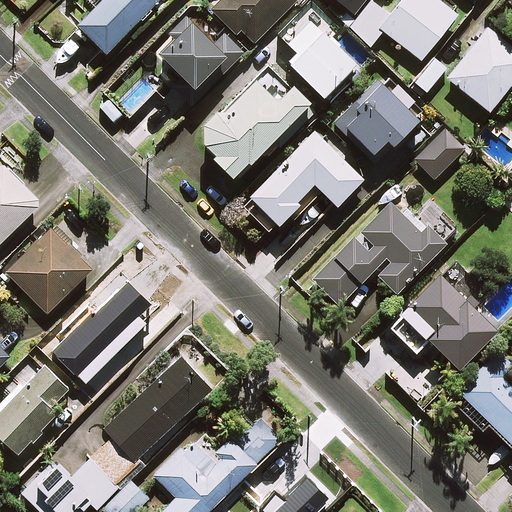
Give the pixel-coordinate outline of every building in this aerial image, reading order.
[(78,0),(90,12),(73,28),(101,56),(157,0),(78,0)] [(292,0),(218,0),(208,11),(232,35),(237,30),(251,44),(292,0)] [(337,0),(353,12),(363,0),(337,0)] [(402,0),(389,16),(370,1),(347,28),(370,47),(383,31),(421,60),(456,14),(437,0),(402,0)] [(187,109),(241,54),(219,33),(205,19),(193,31),(181,19),(164,36),(170,42),(155,57),(176,78),(166,88),(187,109)] [(283,61),(318,96),(350,64),(306,21),(284,44),(292,52),(283,61)] [(511,78),(511,53),(482,30),(443,80),(485,113),(511,78)] [(446,67),(434,57),(414,81),(426,91),(446,67)] [(194,144),(224,176),(234,168),(244,179),(313,115),(285,85),(281,88),(262,67),(196,128),(194,144)] [(330,121),(372,165),(415,123),(374,80),(330,121)] [(461,151),(443,131),(414,158),(433,178),(461,151)] [(357,182),(309,134),(244,199),(273,228),(284,217),(289,221),(308,201),(301,194),(308,186),(331,209),(357,182)] [(0,242),(41,202),(1,162),(0,162),(0,242)] [(396,213),(385,202),(307,280),(337,309),(371,275),(389,293),(438,244),(402,207),(396,213)] [(92,265),(53,226),(6,272),(46,311),(92,265)] [(52,349),(83,379),(157,302),(126,273),(52,349)] [(455,299),(433,276),(393,316),(417,340),(419,338),(450,371),(489,333),(465,309),(470,304),(461,294),(455,299)] [(0,360),(9,351),(0,341),(0,360)] [(511,361),(498,348),(450,400),(481,428),(485,424),(511,449),(511,361)] [(212,387),(179,354),(104,428),(111,435),(71,475),(54,457),(33,478),(21,490),(42,511),(79,511),(92,499),(105,511),(133,511),(148,498),(124,473),(212,387)] [(0,399),(0,434),(16,451),(56,413),(49,405),(68,387),(46,364),(22,386),(18,382),(0,399)] [(205,511),(278,440),(253,415),(210,457),(190,437),(153,474),(175,496),(159,511),(205,511)] [(220,511),(304,511),(325,491),(306,472),(285,497),(273,486),(260,504),(267,510),(264,511),(228,511),(225,508),(220,511)]
